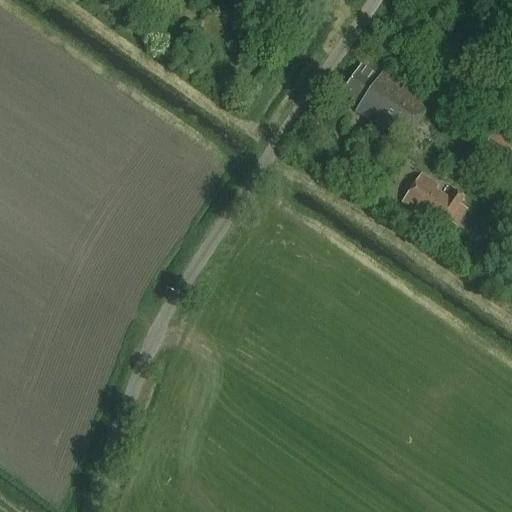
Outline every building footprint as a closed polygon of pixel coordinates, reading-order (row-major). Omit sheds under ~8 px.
[(360,66),(345,89),(350,93),(346,100),(358,109),(355,113),(374,126),(372,129),(402,149),(430,105),(383,73),(379,79),(360,66)] [(506,157),(511,148),(511,145),(494,133),(486,143),(506,157)] [(363,144),(356,153),(364,158),(370,149),(363,144)] [(438,188),(421,176),(402,204),(442,231),(448,222),(456,228),(467,211),(460,206),(464,200),(454,193),(449,201),(435,191),(438,188)] [(410,216),(399,209),(393,219),(403,226),(410,216)]
